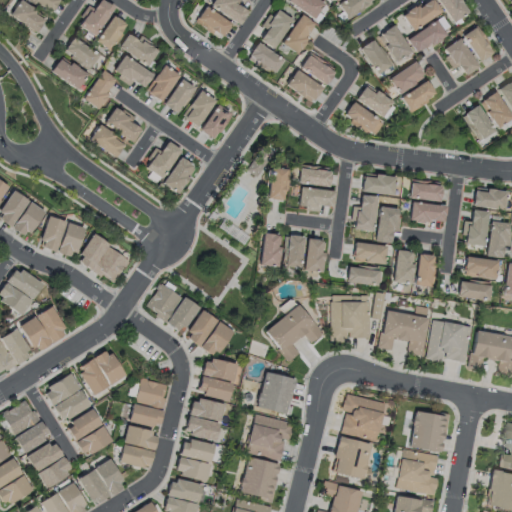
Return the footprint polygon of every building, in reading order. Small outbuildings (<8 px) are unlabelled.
[(58,0),(49,13),(29,0),(58,0)] [(102,0),(98,0),(79,25),(93,36),(113,8),(102,0)] [(213,0),(209,6),(238,25),(247,12),(228,0),(213,0)] [(287,0),(286,2),(311,20),(319,8),(307,0),(287,0)] [(336,5),(343,0),(367,0),(369,2),(344,18),(336,5)] [(401,18),(428,0),(437,13),(409,31),(401,18)] [(433,0),(449,24),(462,15),(451,0),(433,0)] [(45,18),(35,33),(10,16),(20,1),(45,18)] [(194,23),(204,9),(229,26),(220,40),(194,23)] [(258,41),(275,13),(289,22),(271,50),(258,41)] [(112,16),(96,41),(108,49),(125,24),(112,16)] [(280,45),(292,53),(312,26),(300,17),(280,45)] [(403,41),(432,22),(440,36),(411,54),(403,41)] [(376,38),(391,28),(407,53),(391,63),(376,38)] [(458,38),(470,29),(488,54),(475,63),(458,38)] [(126,35),(119,47),(147,64),(155,52),(126,35)] [(72,40),(62,54),(87,70),(96,56),(72,40)] [(356,48),(369,40),(384,66),(372,74),(356,48)] [(441,50),(460,77),(473,68),(454,41),(441,50)] [(248,59),(257,45),(282,61),(272,75),(248,59)] [(124,57),(115,71),(141,90),(151,77),(124,57)] [(298,68),(322,85),(330,73),(306,57),(298,68)] [(58,60),(49,73),(75,90),(84,76),(58,60)] [(385,81),(410,63),(419,76),(393,94),(385,81)] [(162,68),(146,92),(160,101),(176,77),(162,68)] [(101,71),(82,100),(96,109),(115,80),(101,71)] [(285,86),(294,72),(319,90),(309,103),(285,86)] [(179,81),(163,106),(175,114),(191,89),(179,81)] [(396,98),(422,82),(431,96),(405,112),(396,98)] [(494,91),(511,117),(511,116),(511,90),(506,82),(494,91)] [(353,99),(377,117),(386,106),(361,88),(353,99)] [(198,92),(181,117),(196,127),(213,102),(198,92)] [(476,103),(493,128),(506,119),(489,94),(476,103)] [(340,116),(348,104),(374,121),(366,133),(340,116)] [(215,105),(197,131),(210,140),(228,114),(215,105)] [(459,116),(472,107),(489,132),(476,141),(459,116)] [(114,111),(105,125),(131,144),(141,131),(114,111)] [(95,126),(86,140),(114,158),(123,145),(95,126)] [(166,142),(145,170),(159,180),(180,152),(166,142)] [(273,153),(256,177),(246,170),(263,146),(273,153)] [(178,159),(163,184),(176,192),(192,168),(178,159)] [(297,167),(295,184),(324,186),(325,169),(297,167)] [(267,170),(264,199),(279,201),(283,171),(267,170)] [(361,176),(359,192),(389,195),(390,178),(361,176)] [(405,181),(404,201),(434,203),(436,183),(405,181)] [(471,189),(502,194),(499,211),(468,207),(471,189)] [(297,190),(296,205),(329,208),(330,193),(297,190)] [(0,208),(12,192),(27,202),(8,228),(0,222),(0,208)] [(354,198),(349,230),(368,232),(372,200),(354,198)] [(29,204),(10,229),(23,239),(42,214),(29,204)] [(407,205),(406,220),(440,224),(441,209),(407,205)] [(375,209),(370,243),(386,245),(392,212),(375,209)] [(462,243),(479,246),(485,212),(468,209),(462,243)] [(47,218),(38,247),(54,252),(64,224),(47,218)] [(486,223),(505,225),(502,258),(483,256),(486,223)] [(66,225),(57,253),(73,258),(82,230),(66,225)] [(92,235),(74,259),(89,269),(106,246),(92,235)] [(260,236),(257,265),(273,266),(276,237),(260,236)] [(284,237),(280,267),(296,269),(300,239),(284,237)] [(304,240),(301,271),(317,273),(320,242),(304,240)] [(352,245),(350,261),(380,265),(382,248),(352,245)] [(109,251),(93,272),(110,284),(126,263),(109,251)] [(392,252),(411,254),(408,285),(389,283),(392,252)] [(416,256),(412,285),(426,287),(429,258),(416,256)] [(464,259),(493,263),(491,281),(461,277),(464,259)] [(503,264),(511,265),(511,293),(500,293),(503,264)] [(16,270),(6,284),(30,300),(40,286),(16,270)] [(344,270),(342,284),(372,287),(374,273),(344,270)] [(457,284),(487,287),(486,300),(456,298),(457,284)] [(5,285),(0,292),(0,302),(18,316),(28,302),(5,285)] [(157,285),(142,308),(163,321),(178,299),(157,285)] [(371,294),(368,319),(376,320),(380,296),(371,294)] [(326,298),(328,340),(366,339),(364,297),(326,298)] [(180,298),(162,323),(177,334),(195,309),(180,298)] [(260,332),(282,361),(316,334),(294,305),(260,332)] [(35,318),(48,309),(65,334),(51,343),(35,318)] [(198,312),(180,335),(194,345),(212,322),(198,312)] [(383,312),(376,347),(419,355),(425,320),(383,312)] [(17,329),(32,319),(48,344),(33,354),(17,329)] [(213,323),(196,347),(210,356),(227,333),(213,323)] [(430,323),(425,359),(463,365),(468,329),(430,323)] [(14,331),(0,339),(0,341),(15,366),(30,357),(14,331)] [(511,339),(472,332),(466,366),(510,375),(511,363),(511,339)] [(0,347),(13,367),(0,375),(0,347)] [(90,360),(105,385),(121,376),(106,350),(90,360)] [(201,359),(198,375),(228,381),(231,365),(201,359)] [(89,361),(105,387),(90,396),(75,370),(89,361)] [(262,373),(253,406),(283,414),(292,381),(262,373)] [(41,391),(50,406),(75,390),(66,375),(41,391)] [(198,378),(194,394),(223,401),(227,385),(198,378)] [(136,381),(131,404),(158,409),(162,386),(136,381)] [(50,406),(60,422),(85,407),(76,391),(50,406)] [(345,397),(337,434),(372,442),(381,405),(345,397)] [(189,399),(186,416),(216,421),(219,405),(189,399)] [(0,416),(0,418),(11,437),(35,423),(23,402),(0,416)] [(130,405),(126,423),(154,429),(157,412),(130,405)] [(63,427),(72,441),(97,425),(88,411),(63,427)] [(413,414),(408,448),(438,452),(443,418),(413,414)] [(252,416),(242,453),(277,462),(287,425),(252,416)] [(184,417),(180,433),(209,442),(214,426),(184,417)] [(13,439),(23,455),(47,440),(37,425),(13,439)] [(511,425),(507,425),(500,467),(511,468),(511,425)] [(124,426),(119,443),(148,450),(152,434),(124,426)] [(73,442),(82,457),(107,441),(98,427),(73,442)] [(180,439),(176,456),(205,463),(209,446),(180,439)] [(338,439),(331,473),(361,480),(369,446),(338,439)] [(23,458),(33,473),(57,456),(48,442),(23,458)] [(119,446),(116,463),(145,469),(149,452),(119,446)] [(401,452),(394,490),(430,496),(436,458),(401,452)] [(175,458),(171,473),(200,481),(204,466),(175,458)] [(245,458),(236,491),(266,499),(275,466),(245,458)] [(33,474),(43,489),(68,473),(58,459),(33,474)] [(0,466),(0,486),(18,475),(9,461),(0,466)] [(92,469),(107,495),(122,486),(106,461),(92,469)] [(89,472),(106,497),(92,506),(75,481),(89,472)] [(511,511),(511,475),(493,473),(487,508),(511,511)] [(0,488),(0,499),(5,507),(29,492),(19,476),(0,488)] [(168,479),(164,497),(193,504),(197,486),(168,479)] [(68,484),(84,508),(78,511),(65,511),(53,494),(68,484)] [(322,484),(315,511),(354,511),(359,493),(322,484)] [(52,495),(62,511),(42,511),(38,504),(52,495)] [(163,498),(159,511),(191,511),(193,506),(163,498)] [(395,498),(392,511),(418,511),(420,503),(395,498)] [(232,501),(229,511),(266,511),(267,508),(232,501)] [(130,511),(150,511),(145,503),(130,511)]
